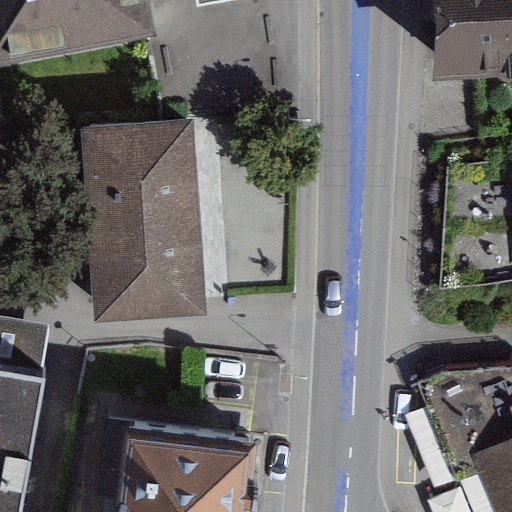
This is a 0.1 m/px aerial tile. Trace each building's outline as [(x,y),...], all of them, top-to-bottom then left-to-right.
[(0,0),(0,46),(146,17),(142,0),(0,0)] [(511,112),(511,0),(432,0),(439,117),(511,112)] [(86,296),(203,288),(190,96),(73,103),(86,296)] [(0,511),(15,511),(36,390),(0,383),(0,511)] [(511,511),(511,396),(451,422),(488,511),(511,511)] [(233,511),(242,436),(105,422),(95,511),(233,511)]
